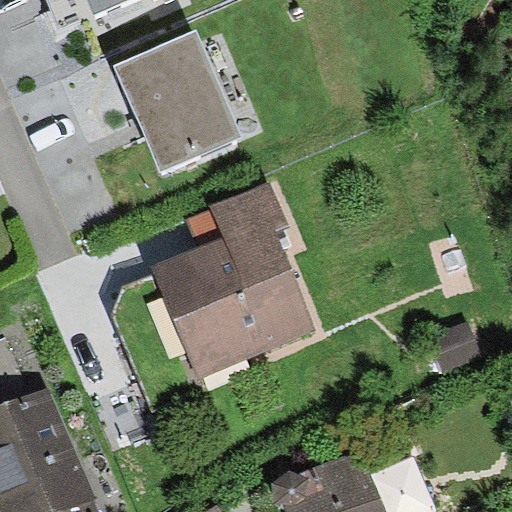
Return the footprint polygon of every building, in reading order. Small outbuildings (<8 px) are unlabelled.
[(143,0),(88,0),(97,20),(143,0)] [(237,143),(197,47),(129,75),(168,171),(237,143)] [(218,258),(147,287),(186,381),(307,330),(255,206),(205,227),(218,258)] [(90,511),(47,413),(0,433),(0,511),(90,511)] [(356,511),(344,480),(264,511),(356,511)]
